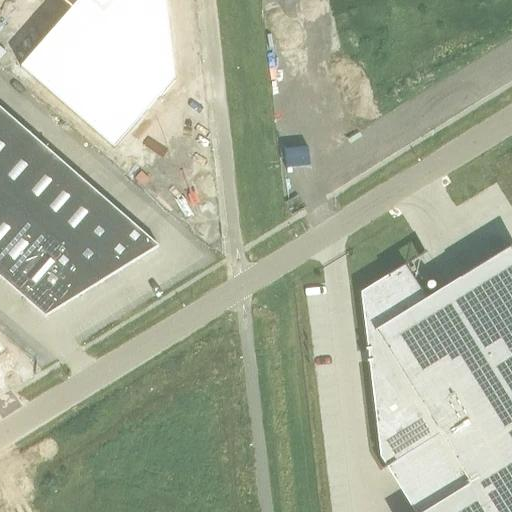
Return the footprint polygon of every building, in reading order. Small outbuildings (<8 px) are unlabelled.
[(59,0),(71,10),(20,68),(114,150),(175,80),(165,0),(59,0)] [(511,0),(326,0),(333,58),(336,84),(337,99),(339,99),(343,136),(381,113),(382,114),(386,112),(384,110),(391,105),(393,108),(396,105),(511,32),(511,0)] [(0,217),(54,156),(0,108),(0,217)] [(125,172),(135,161),(120,148),(110,159),(109,160),(124,173),(125,172)] [(54,156),(0,217),(0,279),(45,318),(159,247),(140,231),(73,172),(54,156)] [(363,295),(369,349),(365,350),(366,352),(369,352),(371,361),(367,362),(367,364),(371,364),(377,414),(388,432),(404,458),(438,436),(469,485),(447,499),(448,500),(429,511),(511,511),(511,246),(489,261),(490,263),(466,278),(465,276),(427,299),(407,267),(427,254),(426,252),(387,277),(388,279),(363,295)] [(93,459),(6,511),(218,511),(219,511),(217,511),(206,511),(162,439),(145,449),(135,433),(97,457),(96,455),(92,458),(93,459)]
